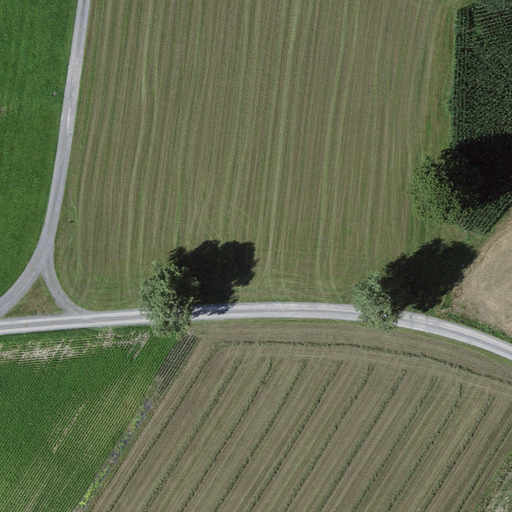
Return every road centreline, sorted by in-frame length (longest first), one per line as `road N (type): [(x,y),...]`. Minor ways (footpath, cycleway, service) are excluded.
road 1 (track): [(511,356),(414,324),(295,312),(195,311),(0,327)]
road 2 (track): [(0,309),(18,297),(46,254),(82,0)]
